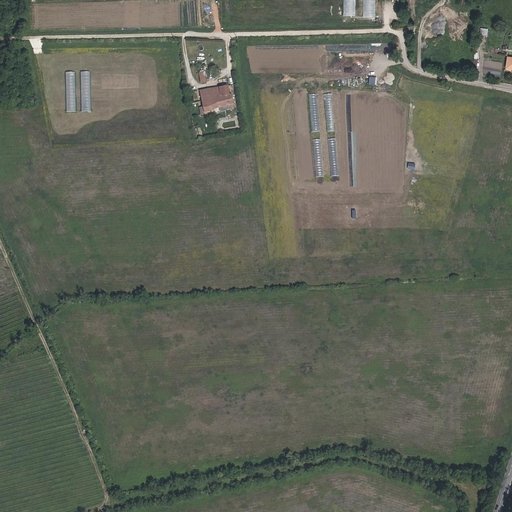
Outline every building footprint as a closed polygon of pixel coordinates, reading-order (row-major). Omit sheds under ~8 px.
[(369,76),(369,84),(379,85),(380,77),(369,76)] [(227,87),(218,89),(220,98),(209,101),(207,92),(197,94),(202,114),(208,113),(218,108),(232,105),(231,97),(229,97),(227,87)] [(218,89),(207,92),(209,101),(220,98),(218,89)] [(321,131),(318,93),(310,94),(313,131),(321,131)] [(334,93),(326,93),(327,131),(335,131),(334,93)] [(322,139),(314,139),(317,177),(340,175),(337,138),(329,138),(330,153),(323,153),(322,139)]
